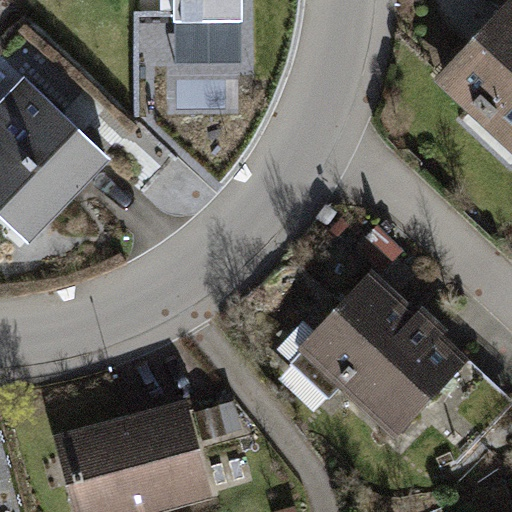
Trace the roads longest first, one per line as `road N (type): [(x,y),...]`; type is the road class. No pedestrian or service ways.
road 1 (residential): [(0,336),(99,317),(224,249),(317,125)]
road 2 (residential): [(317,125),(355,150),(511,297)]
road 3 (residential): [(317,125),(347,0)]
